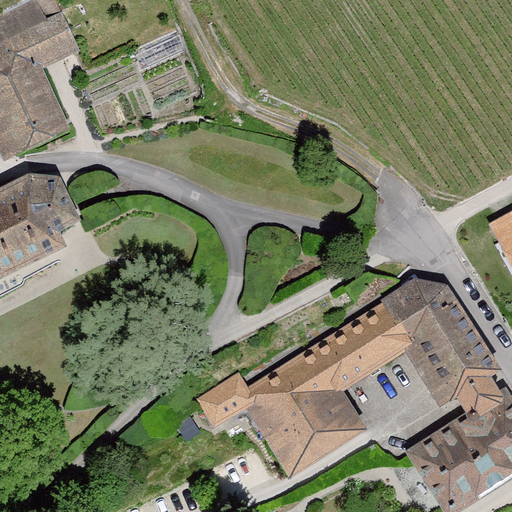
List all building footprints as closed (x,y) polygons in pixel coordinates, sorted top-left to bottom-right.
[(47,0),(30,0),(0,14),(0,159),(69,127),(38,61),(69,47),(47,0)] [(0,275),(65,245),(59,232),(81,222),(59,177),(28,177),(0,189),(0,275)] [(511,217),(495,227),(503,242),(498,245),(511,269),(511,217)] [(487,368),(422,260),(197,396),(208,413),(240,393),(284,466),(352,425),(327,383),(393,343),(425,397),(442,386),(455,407),(462,409),(486,394),(488,388),(479,373),(487,368)] [(462,409),(395,450),(432,511),(435,511),(511,465),(511,406),(499,386),(486,394),(462,409)]
